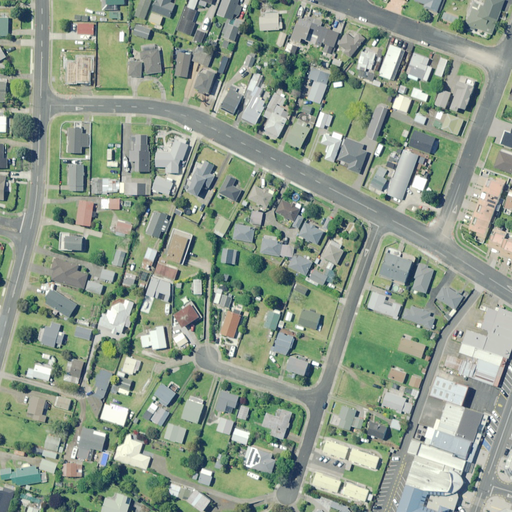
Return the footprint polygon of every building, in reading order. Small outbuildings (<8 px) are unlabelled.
[(124,5),(124,0),(104,0),(102,0),(102,11),(109,11),(109,19),(120,19),(120,11),(118,12),(117,5),(124,5)] [(151,0),(139,0),(134,16),(144,20),(151,0)] [(171,0),(155,0),(151,11),(170,18),(175,4),(170,2),(171,0)] [(212,0),(187,0),(177,30),(191,36),(195,24),(193,23),(197,11),(194,10),(196,4),(205,7),(207,3),(211,4),(212,0)] [(221,0),(217,14),(232,20),(234,14),(239,16),(242,7),(237,5),(239,0),(221,0)] [(441,0),(414,0),(414,1),(424,4),(427,9),(431,11),(437,13),(441,0)] [(460,2),(453,0),(452,7),(458,9),(460,2)] [(505,0),(503,0),(485,0),(483,6),(481,5),(479,11),(472,8),(466,25),(492,35),(505,0)] [(163,17),(151,13),(148,21),(160,25),(163,17)] [(279,22),(278,13),(265,13),(265,17),(259,18),(259,31),(282,30),(282,22),(279,22)] [(307,20),(297,17),(289,39),(300,43),(302,39),(307,41),(307,42),(320,46),(321,44),(335,48),(338,39),(328,35),(330,29),(321,26),(323,21),(308,16),(307,20)] [(93,35),(94,23),(77,22),(77,34),(93,35)] [(241,29),(226,23),(221,36),(236,42),(238,38),(236,37),(237,32),(240,33),(241,29)] [(150,30),(136,25),(133,34),(147,39),(150,30)] [(124,42),(124,32),(115,32),(116,42),(124,42)] [(286,35),(280,32),(276,44),(282,47),(286,35)] [(365,38),(358,33),(354,39),(346,33),(338,44),(346,49),(343,53),(350,58),(365,38)] [(405,50),(390,45),(379,75),(394,81),(405,50)] [(162,72),(159,49),(140,52),(141,59),(144,59),(146,74),(162,72)] [(211,57),(195,51),(192,62),(208,67),(211,57)] [(375,54),(367,52),(367,54),(361,52),(357,69),(365,71),(366,68),(371,70),(375,54)] [(191,55),(178,53),(174,76),(187,78),(191,55)] [(429,59),(414,53),(405,76),(417,81),(418,78),(427,81),(432,68),(427,66),(429,59)] [(252,68),(255,58),(247,56),(244,65),(252,68)] [(447,60),(440,58),(435,75),(441,77),(447,60)] [(142,62),(129,61),(128,77),(141,78),(142,62)] [(217,71),(209,68),(207,75),(200,72),(194,88),(209,94),(217,71)] [(331,75),(312,68),(307,78),(314,81),(307,99),(320,104),(331,75)] [(256,86),(261,75),(254,72),(248,86),(242,98),(250,102),(242,118),(256,125),(267,103),(258,99),(262,89),(256,86)] [(476,82),(460,76),(455,89),(457,90),(449,110),(457,113),(459,107),(466,110),(476,82)] [(237,89),(231,87),(222,108),(234,113),(242,96),(235,93),(237,89)] [(422,91),(413,88),(410,96),(426,102),(428,95),(422,93),(422,91)] [(451,93),(441,89),(435,105),(445,108),(451,93)] [(276,96),(273,94),(263,117),(268,119),(263,129),(280,137),(291,113),(283,110),(285,108),(283,107),(287,99),(284,98),(286,94),(278,90),(276,96)] [(412,99),(397,94),(392,107),(406,113),(412,99)] [(312,108),(303,105),(300,111),(310,115),(312,108)] [(464,120),(438,110),(432,125),(458,135),(464,120)] [(307,114),(301,112),(299,119),(305,121),(307,114)] [(332,117),(320,112),(315,126),(323,129),(325,125),(329,126),(332,117)] [(426,118),(416,114),(414,121),(424,124),(426,118)] [(300,149),(310,130),(306,128),(308,124),(296,118),(285,141),(300,149)] [(373,130),(367,128),(363,137),(376,142),(379,132),(378,132),(380,127),(375,125),(373,130)] [(82,129),(68,128),(68,153),(81,153),(82,147),(89,147),(89,134),(82,134),(82,129)] [(511,129),(511,132),(506,130),(502,143),(511,146),(511,129)] [(435,139),(414,130),(408,146),(429,154),(435,139)] [(343,136),(334,132),(332,137),(324,134),(321,143),(329,146),(324,159),(334,162),(343,136)] [(147,136),(130,136),(130,151),(130,162),(135,162),(135,172),(150,172),(149,145),(147,145),(147,136)] [(187,146),(171,141),(167,152),(183,158),(187,146)] [(367,152),(365,151),(362,150),(363,147),(356,145),(355,148),(344,144),(338,160),(350,164),(348,169),(360,173),(367,152)] [(511,152),(501,149),(495,166),(495,167),(511,172),(511,152)] [(419,155),(403,150),(387,194),(402,200),(414,169),(419,155)] [(394,170),(399,156),(390,152),(385,167),(394,170)] [(210,169),(199,164),(190,182),(191,183),(187,191),(198,197),(203,187),(208,190),(216,175),(209,171),(210,169)] [(84,165),(69,165),(69,191),(83,191),(84,165)] [(387,170),(379,166),(370,187),(381,192),(387,180),(383,178),(387,170)] [(178,173),(167,170),(164,180),(174,183),(178,173)] [(236,180),(227,176),(219,192),(236,201),(241,191),(233,186),(236,180)] [(485,239),(486,236),(490,223),(493,224),(496,217),(493,216),(495,210),(498,211),(500,204),(498,203),(505,184),(506,181),(497,178),(496,181),(487,178),(484,186),(482,191),(480,199),(479,198),(468,229),(477,232),(476,236),(485,239)] [(103,194),(103,179),(92,179),(91,194),(103,194)] [(103,179),(103,194),(107,194),(107,192),(119,192),(120,180),(103,179)] [(146,184),(124,183),(124,195),(146,195),(146,184)] [(263,190),(255,186),(249,199),(267,208),(275,192),(265,187),(263,190)] [(511,192),(507,190),(501,208),(504,209),(503,213),(509,215),(511,211),(511,192)] [(109,209),(109,199),(101,199),(101,209),(109,209)] [(119,209),(119,199),(109,199),(109,209),(119,209)] [(296,206),(282,200),(275,213),(294,222),(292,227),(298,230),(304,218),(297,215),(302,206),(297,203),(296,206)] [(93,203),(79,201),(76,225),(90,226),(92,217),(95,217),(95,213),(92,213),(93,203)] [(168,215),(154,210),(145,234),(159,238),(161,231),(166,233),(171,221),(166,220),(168,215)] [(262,213),(251,211),(249,223),(260,225),(262,213)] [(231,222),(221,216),(212,232),(222,238),(231,222)] [(333,220),(328,217),(322,228),(328,230),(333,220)] [(133,225),(117,222),(115,231),(131,234),(133,225)] [(323,233),(305,223),(298,235),(316,245),(323,233)] [(255,228),(236,224),(233,239),(252,243),(255,228)] [(511,238),(510,238),(510,240),(506,238),(507,234),(498,230),(495,237),(492,236),(488,247),(500,252),(499,255),(511,259),(511,263),(511,262),(511,238)] [(190,240),(175,235),(167,259),(181,264),(190,240)] [(277,238),(263,235),(260,253),(280,256),(280,255),(293,257),(294,247),(282,245),(283,242),(276,241),(277,238)] [(83,237),(66,236),(65,250),(82,251),(83,237)] [(342,246),(330,240),(322,258),(329,262),(326,268),(331,270),(334,264),(337,265),(344,251),(340,249),(342,246)] [(157,251),(147,248),(142,263),(151,266),(157,251)] [(236,251),(223,249),(222,263),(235,264),(236,251)] [(125,253),(116,250),(112,265),(121,267),(125,253)] [(413,262),(388,253),(380,275),(405,285),(413,262)] [(313,262),(295,254),(288,267),(306,276),(313,262)] [(79,265),(52,258),(49,269),(53,270),(51,280),(84,289),(88,274),(77,271),(79,265)] [(177,270),(158,264),(155,273),(174,280),(177,270)] [(434,270),(419,264),(414,278),(415,279),(412,288),(426,293),(434,270)] [(115,273),(102,269),(99,280),(112,284),(115,273)] [(323,286),(326,281),(332,284),(334,282),(337,283),(339,279),(334,277),(336,274),(328,270),(326,275),(314,269),(308,281),(318,286),(319,284),(323,286)] [(103,285),(88,281),(86,290),(101,295),(103,285)] [(308,289),(297,284),(294,291),(305,296),(308,289)] [(449,315),(453,317),(465,298),(444,284),(435,297),(453,309),(449,315)] [(77,305),(51,290),(44,303),(55,309),(53,313),(56,315),(58,312),(69,318),(77,305)] [(229,308),(232,298),(224,296),(225,293),(220,291),(218,297),(222,298),(219,305),(221,305),(229,308)] [(386,297),(373,292),(367,307),(396,318),(401,305),(385,300),(386,297)] [(259,304),(262,297),(256,295),(253,302),(259,304)] [(117,335),(117,333),(121,334),(124,327),(129,329),(133,317),(130,316),(134,303),(126,300),(124,305),(119,303),(112,306),(111,311),(109,310),(107,315),(103,314),(99,326),(112,331),(111,333),(117,335)] [(201,317),(192,303),(173,315),(182,329),(201,317)] [(463,342),(503,355),(511,328),(511,309),(499,305),(498,309),(489,306),(482,326),(491,329),(489,335),(467,328),(463,342)] [(403,318),(424,325),(423,327),(431,330),(435,319),(429,317),(431,313),(411,306),(410,311),(406,309),(403,318)] [(321,315),(303,309),(298,324),(316,331),(321,315)] [(281,312),(275,310),(274,313),(269,311),(264,327),(275,331),(281,312)] [(241,317),(228,312),(220,334),(234,338),(241,317)] [(51,328),(42,326),(39,336),(43,337),(41,343),(54,348),(56,343),(62,344),(65,334),(59,332),(61,325),(52,322),(51,328)] [(92,330),(77,326),(74,336),(89,341),(92,330)] [(167,347),(163,326),(156,328),(157,330),(150,332),(151,335),(140,337),(142,348),(153,346),(153,350),(167,347)] [(439,333),(433,331),(430,338),(436,341),(439,333)] [(288,356),(290,349),(292,349),(295,338),(291,337),(279,333),(273,351),(288,356)] [(425,346),(402,338),(397,350),(421,359),(425,346)] [(503,355),(463,342),(460,351),(479,357),(477,363),(448,353),(444,364),(460,369),(459,371),(494,382),(503,355)] [(78,384),(84,360),(70,357),(64,380),(78,384)] [(136,371),(138,371),(141,362),(126,357),(122,371),(133,375),(133,373),(135,374),(136,371)] [(296,378),(297,373),(305,376),(309,363),(289,357),(286,370),(291,372),(289,376),(296,378)] [(52,369),(36,365),(34,370),(29,368),(26,376),(33,378),(34,377),(49,381),(52,369)] [(406,374),(392,369),(389,378),(403,383),(406,374)] [(98,387),(95,394),(104,398),(113,374),(103,370),(101,374),(96,372),(93,381),(95,382),(94,385),(98,387)] [(430,392),(447,397),(463,402),(470,383),(436,372),(430,392)] [(422,379),(412,375),(408,385),(419,389),(422,379)] [(114,384),(112,392),(116,394),(119,386),(129,390),(132,381),(121,377),(118,385),(114,384)] [(176,394),(162,384),(155,394),(161,399),(159,402),(166,407),(176,394)] [(406,399),(402,398),(404,393),(391,388),(389,393),(385,392),(381,405),(409,414),(412,405),(405,402),(406,399)] [(239,396),(220,391),(215,409),(228,413),(230,407),(235,408),(239,396)] [(202,404),(203,400),(189,395),(181,418),(198,423),(204,405),(202,404)] [(46,400),(31,396),(27,412),(26,417),(45,422),(46,416),(42,415),(46,400)] [(71,400),(58,397),(56,406),(68,410),(71,400)] [(483,412),(446,399),(432,441),(469,453),(483,412)] [(169,414),(153,404),(149,412),(154,416),(151,420),(162,426),(169,414)] [(250,408),(241,405),(238,418),(246,420),(250,408)] [(357,411),(342,406),(338,417),(341,418),(338,427),(349,431),(351,426),(360,429),(364,420),(355,417),(357,411)] [(291,423),(289,423),(292,414),(277,409),(275,416),(266,413),(262,426),(272,429),(271,435),(283,439),(287,428),(289,429),(291,423)] [(231,421),(221,418),(215,436),(219,437),(220,433),(226,435),(231,421)] [(402,422),(393,419),(390,427),(400,430),(402,422)] [(388,427),(369,421),(366,433),(384,439),(388,427)] [(186,429),(168,424),(164,438),(182,443),(186,429)] [(102,451),(106,434),(94,431),(95,429),(83,426),(75,456),(91,461),(94,449),(102,451)] [(250,433),(235,428),(232,440),(246,444),(250,433)] [(143,443),(130,440),(130,434),(127,436),(124,443),(118,447),(114,459),(146,470),(150,458),(139,454),(143,443)] [(65,440),(47,435),(44,448),(62,452),(65,440)] [(415,457),(407,480),(426,487),(428,491),(447,492),(454,490),(457,488),(460,486),(464,481),(463,477),(461,473),(463,468),(466,458),(412,438),(409,449),(416,452),(415,457)] [(349,448),(325,440),(322,451),(345,459),(349,448)] [(272,455),(248,447),(243,464),(271,474),(276,461),(271,459),(272,455)] [(379,457),(352,449),(348,460),(375,469),(379,457)] [(57,453),(43,450),(42,455),(56,459),(57,453)] [(57,464),(42,459),(39,469),(54,474),(57,464)] [(225,462),(217,459),(214,467),(222,470),(225,462)] [(30,467),(29,463),(22,464),(23,468),(16,469),(17,472),(11,473),(11,468),(0,469),(0,473),(1,480),(11,479),(12,484),(17,483),(17,486),(47,482),(46,473),(40,474),(39,469),(36,470),(36,466),(30,467)] [(81,477),(82,464),(63,463),(62,476),(81,477)] [(209,486),(212,477),(211,476),(212,472),(202,469),(198,482),(209,486)] [(341,481),(315,473),(311,485),(337,494),(341,481)] [(453,511),(459,495),(457,488),(454,490),(447,492),(428,491),(426,487),(407,480),(396,511),(453,511)] [(369,491),(347,483),(343,494),(365,502),(369,491)] [(0,511),(7,511),(15,490),(5,487),(3,491),(0,490),(0,511)] [(185,496),(190,497),(191,492),(180,488),(177,497),(184,499),(185,496)] [(211,501),(196,490),(188,501),(204,511),(211,501)] [(127,511),(132,498),(118,494),(116,501),(107,498),(102,511),(127,511)]
